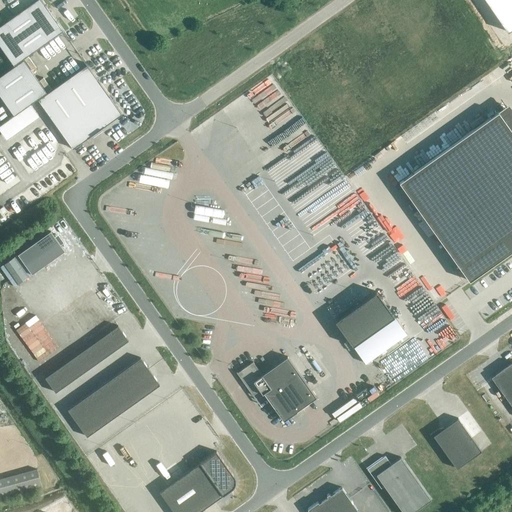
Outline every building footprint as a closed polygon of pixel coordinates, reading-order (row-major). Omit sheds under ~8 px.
[(62,30),(40,0),(36,0),(0,25),(0,46),(13,65),(62,30)] [(511,0),(485,0),(508,31),(511,27),(511,0)] [(46,92),(23,60),(0,76),(0,95),(14,115),(46,92)] [(87,65),(38,99),(73,148),(122,114),(87,65)] [(511,133),(496,111),(397,181),(467,280),(511,248),(511,133)] [(47,136),(54,130),(51,126),(44,132),(47,136)] [(320,241),(271,164),(232,188),(252,219),(259,214),(289,261),(320,241)] [(50,231),(18,254),(32,274),(64,251),(50,231)] [(98,288),(94,291),(100,301),(104,298),(98,288)] [(376,291),(335,321),(353,347),(365,363),(406,334),(395,317),(376,291)] [(45,377),(55,392),(128,340),(118,325),(45,377)] [(237,371),(236,372),(253,395),(260,390),(262,394),(264,393),(283,421),(316,397),(288,356),(262,374),(253,361),(237,372),(237,371)] [(68,409),(87,436),(159,384),(140,358),(68,409)] [(495,374),(491,377),(511,406),(511,362),(511,363),(511,362),(495,374)] [(481,451),(458,418),(440,431),(438,428),(429,435),(439,449),(441,447),(457,468),(481,451)] [(235,479),(216,451),(158,491),(172,511),(198,511),(234,487),(235,486),(235,485),(236,484),(236,483),(236,482),(236,481),(236,480),(235,479)] [(385,456),(376,462),(367,468),(381,488),(384,486),(402,511),(412,511),(430,499),(400,457),(391,464),(385,456)] [(0,500),(41,490),(36,470),(0,479),(0,500)] [(327,497),(318,503),(308,511),(309,511),(358,511),(341,487),(329,495),(329,494),(326,496),(327,497)]
